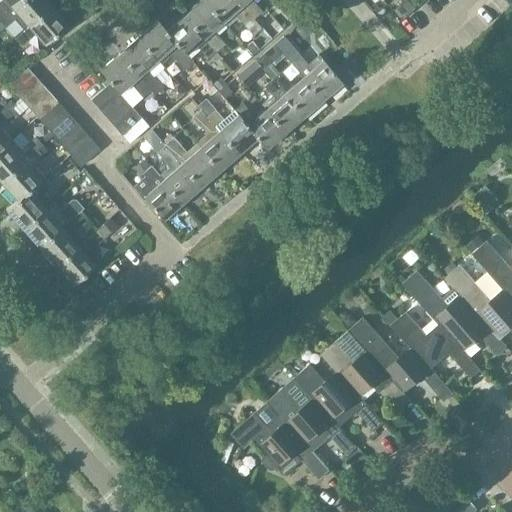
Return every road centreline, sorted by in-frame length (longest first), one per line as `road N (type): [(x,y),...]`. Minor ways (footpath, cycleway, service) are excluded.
road 1 (residential): [(20,399),(173,253)]
road 2 (residential): [(358,511),(397,479),(497,462)]
road 3 (residential): [(117,511),(20,399)]
